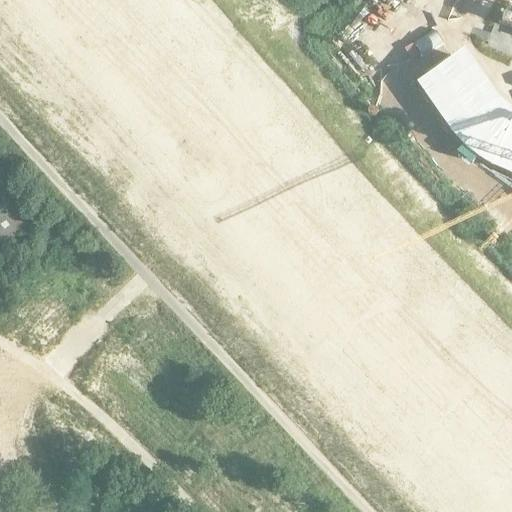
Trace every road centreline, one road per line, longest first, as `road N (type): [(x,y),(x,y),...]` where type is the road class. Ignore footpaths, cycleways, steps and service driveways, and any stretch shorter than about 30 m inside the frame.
road 1 (track): [(0,346),(42,368),(220,511)]
road 2 (unknown): [(267,416),(360,511)]
